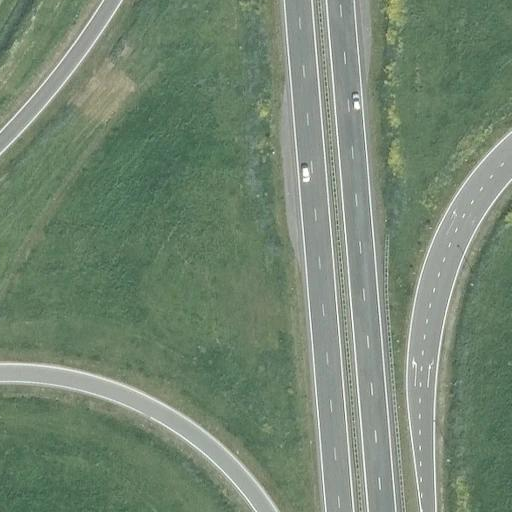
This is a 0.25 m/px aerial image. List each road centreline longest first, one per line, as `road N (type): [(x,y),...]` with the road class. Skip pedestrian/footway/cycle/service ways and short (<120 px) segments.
road 1 (trunk): [(381,511),(339,0)]
road 2 (trunk): [(297,0),(339,511)]
road 3 (trunk): [(427,511),(418,405),(428,309),(463,214),(511,156)]
road 4 (trunk): [(0,373),(65,379),(164,416),(233,469),(267,511)]
road 5 (trunk): [(113,0),(0,144)]
